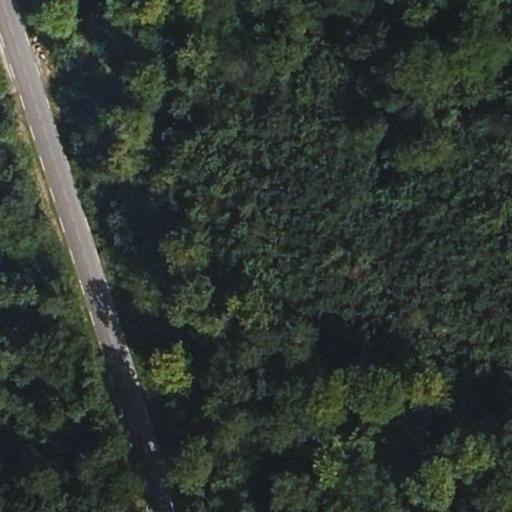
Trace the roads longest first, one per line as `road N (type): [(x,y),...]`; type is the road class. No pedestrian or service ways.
road 1 (tertiary): [(1,0),(109,363),(139,511)]
road 2 (track): [(0,272),(109,363),(256,511)]
road 3 (track): [(0,124),(109,0)]
